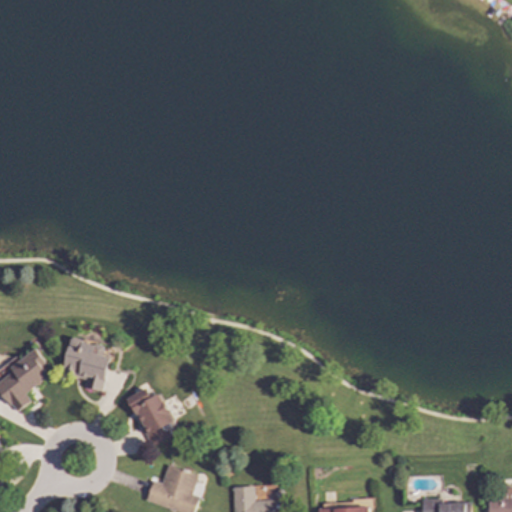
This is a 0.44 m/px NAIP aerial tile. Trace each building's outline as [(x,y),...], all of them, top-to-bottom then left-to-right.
[(102,391),(110,357),(103,355),(106,346),(70,338),(62,373),(86,379),(84,387),(102,391)] [(0,368),(0,393),(14,413),(30,402),(24,393),(48,376),(41,367),(45,364),(34,349),(19,360),(16,357),(0,368)] [(175,426),(159,393),(151,397),(147,388),(127,398),(151,447),(171,437),(167,429),(175,426)] [(145,502),(179,511),(194,511),(199,497),(192,495),(198,475),(166,465),(161,483),(152,481),(145,502)] [(232,487),(232,511),(278,511),(278,500),(254,501),(253,486),(232,487)] [(511,511),(511,497),(488,498),(488,511),(511,511)] [(470,511),(470,503),(442,504),(442,499),(422,500),(422,511),(470,511)] [(373,511),(373,501),(317,503),(317,511),(373,511)]
